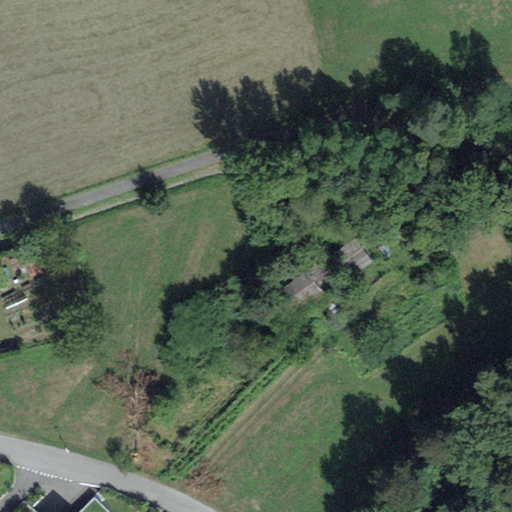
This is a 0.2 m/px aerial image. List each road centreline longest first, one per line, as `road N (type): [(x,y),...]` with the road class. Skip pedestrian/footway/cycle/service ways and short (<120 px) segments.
road 1 (unclassified): [(0,226),(163,172),(287,142),(404,132),(511,149)]
road 2 (unclassified): [(47,460),(119,477),(193,511)]
